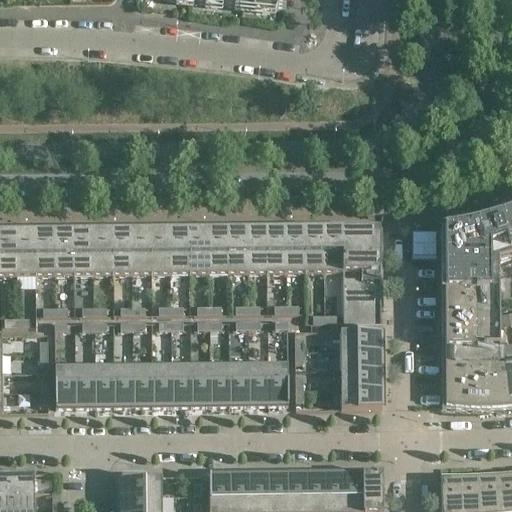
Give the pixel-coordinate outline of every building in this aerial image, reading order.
[(286,0),(136,0),(146,2),(146,1),(154,0),(159,1),(159,2),(175,5),(175,4),(184,3),(188,4),(189,4),(204,8),(205,7),(213,6),(218,7),(234,10),(242,9),(247,10),(255,11),(262,11),(267,11),(275,14),(285,14),(286,0)] [(511,261),(511,260),(511,216),(505,219),(498,221),(486,225),(473,228),(461,231),(452,232),(444,233),(444,310),(485,310),(499,309),(498,261),(511,261)] [(380,335),(380,259),(379,259),(379,235),(361,235),(361,234),(342,235),(342,278),(343,336),(380,335)] [(266,279),(266,235),(246,236),(247,279),(266,279)] [(285,278),(285,235),(266,235),(266,279),(285,278)] [(305,278),(304,235),(285,235),(285,278),(305,278)] [(324,278),(323,235),(304,235),(305,278),(324,278)] [(342,278),(342,235),(323,235),(324,278),(342,278)] [(170,280),(170,236),(150,237),(151,280),(170,280)] [(189,279),(189,236),(170,236),(170,280),(189,279)] [(208,279),(208,236),(189,236),(189,279),(208,279)] [(228,279),(227,236),(208,236),(208,279),(228,279)] [(247,279),(246,236),(227,236),(228,279),(247,279)] [(74,281),(73,237),(54,238),(54,281),(74,281)] [(93,280),(93,237),(73,237),(74,281),(93,280)] [(113,280),(112,237),(93,237),(93,280),(113,280)] [(132,280),(131,237),(112,237),(113,280),(132,280)] [(151,280),(150,237),(131,237),(132,280),(151,280)] [(0,281),(16,281),(15,238),(0,238),(0,281)] [(35,281),(35,238),(15,238),(16,281),(35,281)] [(54,281),(54,238),(35,238),(35,281),(54,281)] [(500,368),(499,324),(499,309),(485,310),(485,338),(486,353),(486,367),(486,384),(496,384),(496,413),(509,412),(505,368),(500,368)] [(485,338),(485,310),(444,310),(445,339),(485,338)] [(259,319),(259,311),(247,312),(247,319),(259,319)] [(286,319),(286,311),(274,311),(274,319),(286,319)] [(298,319),(298,311),(286,311),(286,319),(298,319)] [(171,320),(170,312),(158,313),(158,320),(171,320)] [(183,320),(183,312),(170,312),(171,320),(183,320)] [(209,320),(209,312),(197,312),(197,320),(209,320)] [(221,320),(221,312),(209,312),(209,320),(221,320)] [(247,319),(247,312),(235,312),(235,320),(247,319)] [(67,321),(67,313),(55,314),(55,322),(67,321)] [(106,321),(106,313),(94,313),(94,321),(106,321)] [(132,321),(132,313),(120,313),(120,321),(132,321)] [(144,321),(144,313),(132,313),(132,321),(144,321)] [(55,322),(55,314),(43,314),(43,322),(55,322)] [(324,329),(324,321),(312,321),(312,329),(324,329)] [(337,329),(336,321),(324,321),(324,329),(337,329)] [(16,332),(16,324),(4,324),(4,332),(16,332)] [(28,332),(28,324),(16,324),(16,332),(28,332)] [(209,335),(209,327),(197,328),(197,335),(209,335)] [(221,335),(221,327),(209,327),(209,335),(221,335)] [(247,335),(247,327),(235,327),(235,335),(247,335)] [(260,335),(259,327),(247,327),(247,335),(260,335)] [(287,334),(287,327),(275,327),(275,335),(287,334)] [(132,336),(132,328),(120,328),(120,336),(132,336)] [(144,336),(144,328),(132,328),(132,336),(144,336)] [(171,336),(171,328),(159,328),(159,336),(171,336)] [(183,336),(183,328),(171,328),(171,336),(183,336)] [(66,337),(66,329),(54,329),(54,337),(66,337)] [(94,337),(94,329),(82,329),(82,337),(94,337)] [(106,336),(106,329),(94,329),(94,337),(106,336)] [(380,335),(343,336),(340,336),(340,356),(381,356),(380,335)] [(486,353),(485,338),(445,339),(445,353),(486,353)] [(302,357),(302,344),(294,345),(294,357),(302,357)] [(47,359),(47,347),(39,347),(39,359),(47,359)] [(486,367),(486,353),(445,353),(445,368),(486,367)] [(381,375),(381,356),(340,356),(340,375),(381,375)] [(302,369),(302,357),(294,357),(295,369),(302,369)] [(47,371),(47,359),(39,359),(39,371),(47,371)] [(496,413),(496,384),(486,384),(486,367),(445,368),(445,410),(452,411),(456,412),(463,413),(470,413),(477,413),(485,413),(496,413)] [(210,411),(209,370),(190,371),(191,411),(210,411)] [(229,411),(229,370),(209,370),(210,411),(229,411)] [(248,411),(248,370),(229,370),(229,411),(248,411)] [(268,411),(267,370),(248,370),(248,411),(268,411)] [(288,410),(287,370),(267,370),(268,411),(288,410)] [(133,412),(133,371),(114,372),(114,412),(133,412)] [(152,412),(152,371),(133,371),(133,412),(152,412)] [(172,412),(171,371),(152,371),(152,412),(172,412)] [(191,411),(190,371),(171,371),(172,412),(191,411)] [(75,413),(75,372),(55,372),(55,413),(75,413)] [(95,413),(94,372),(75,372),(75,413),(95,413)] [(114,412),(114,372),(94,372),(95,413),(114,412)] [(381,394),(381,375),(340,375),(340,395),(381,394)] [(303,395),(303,383),(295,383),(295,395),(303,395)] [(48,397),(47,385),(40,385),(40,397),(48,397)] [(381,414),(381,394),(340,395),(341,415),(381,414)] [(303,407),(303,395),(295,395),(295,407),(303,407)] [(48,409),(48,397),(40,397),(40,409),(48,409)] [(34,496),(34,478),(0,478),(0,500),(10,501),(10,496),(34,496)] [(325,511),(325,479),(306,480),(305,511),(325,511)] [(344,511),(344,479),(325,479),(325,511),(344,511)] [(363,511),(363,479),(344,479),(344,511),(363,511)] [(382,511),(382,479),(363,479),(363,511),(382,511)] [(248,511),(248,480),(228,481),(228,511),(248,511)] [(267,511),(267,480),(248,480),(248,511),(267,511)] [(286,511),(286,480),(267,480),(267,511),(286,511)] [(305,511),(306,480),(286,480),(286,511),(305,511)] [(511,511),(511,482),(508,483),(507,480),(498,481),(500,511),(511,511)] [(161,502),(161,481),(120,482),(121,502),(161,502)] [(228,511),(228,481),(209,481),(208,511),(228,511)] [(500,511),(498,481),(489,482),(490,484),(480,485),(480,511),(500,511)] [(461,511),(461,483),(441,483),(440,511),(461,511)] [(480,511),(480,485),(470,485),(470,483),(461,483),(461,511),(480,511)] [(201,501),(201,489),(193,489),(193,501),(201,501)] [(0,511),(34,511),(34,498),(34,496),(10,496),(10,501),(0,500),(0,511)] [(161,511),(161,502),(121,502),(120,511),(161,511)]
